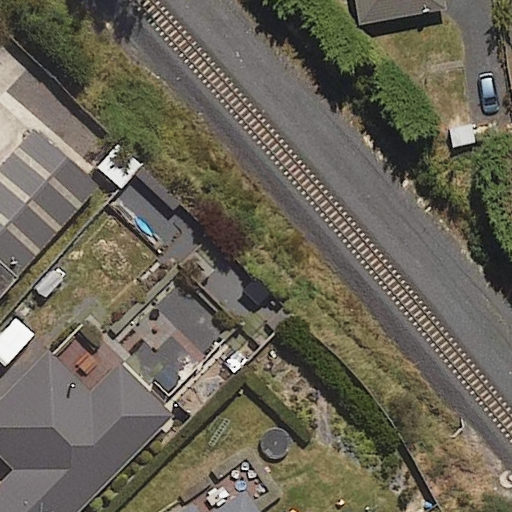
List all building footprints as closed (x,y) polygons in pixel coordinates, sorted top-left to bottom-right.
[(441,0),(358,0),(360,14),(441,0)] [(0,291),(67,216),(97,182),(0,97),(0,291)] [(123,181),(82,222),(94,235),(113,216),(132,236),(155,213),(123,181)] [(82,385),(39,345),(0,387),(0,452),(12,464),(0,477),(0,511),(71,511),(167,410),(109,357),(82,385)] [(201,511),(199,511),(190,499),(170,511),(258,511),(239,485),(201,511)]
